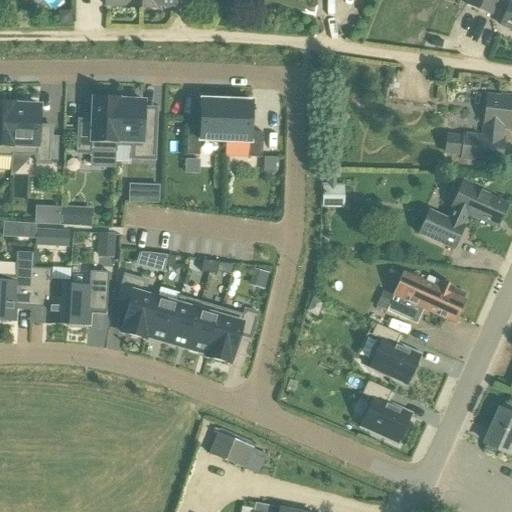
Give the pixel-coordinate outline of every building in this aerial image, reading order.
[(123,9),(141,10),(141,0),(105,0),(106,8),(123,8),(123,9)] [(141,0),(141,10),(177,10),(176,0),(141,0)] [(498,0),(468,0),(466,8),(493,17),(498,0)] [(501,28),(511,32),(511,5),(501,28)] [(482,128),(497,130),(511,131),(511,98),(487,95),(482,128)] [(118,100),(115,153),(116,153),(116,147),(131,147),(131,160),(154,161),(156,130),(143,129),(143,107),(144,103),(140,103),(140,99),(123,98),(123,102),(118,102),(118,100)] [(78,128),(77,154),(91,155),(91,152),(115,153),(118,100),(92,99),(92,120),(91,129),(78,128)] [(225,143),(226,101),(201,100),(200,131),(188,130),(186,155),(200,156),(200,142),(225,143)] [(226,101),(225,143),(249,144),(248,158),(262,158),(263,133),(250,133),(251,102),(226,101)] [(13,105),(11,157),(12,157),(12,156),(37,156),(36,164),(50,165),(51,134),(38,134),(39,125),(39,107),(35,107),(35,103),(19,102),(19,106),(14,106),(14,105),(13,105)] [(0,156),(11,157),(13,105),(0,104),(0,156)] [(463,135),(460,160),(501,164),(504,140),(463,135)] [(452,208),(447,219),(429,211),(418,235),(453,250),(468,216),(496,228),(506,204),(479,193),(481,189),(463,181),(462,184),(453,183),(449,193),(455,199),(451,208),(452,208)] [(159,185),(145,184),(145,203),(158,204),(159,185)] [(321,210),(344,210),(344,186),(321,186),(321,210)] [(77,208),(62,207),(61,224),(76,225),(77,208)] [(35,224),(20,223),(19,238),(35,239),(35,224)] [(48,232),(35,231),(35,247),(47,247),(48,232)] [(98,256),(113,256),(114,235),(99,235),(98,256)] [(0,277),(0,322),(13,323),(14,308),(31,309),(33,269),(34,254),(16,253),(14,278),(0,277)] [(167,256),(165,268),(173,269),(175,257),(167,256)] [(202,261),(201,273),(209,274),(210,262),(202,261)] [(210,262),(209,274),(217,275),(218,262),(210,262)] [(33,269),(31,309),(48,310),(47,325),(67,326),(70,282),(51,281),(52,270),(33,269)] [(70,282),(67,326),(88,328),(88,313),(106,314),(109,273),(89,272),(88,288),(71,287),(71,282),(70,282)] [(395,291),(386,309),(411,320),(417,307),(453,323),(464,300),(466,294),(454,289),(440,283),(438,289),(434,287),(433,288),(422,283),(423,282),(412,277),(403,273),(400,278),(395,291)] [(125,276),(117,301),(130,304),(121,334),(144,340),(156,300),(143,296),(147,283),(125,276)] [(156,300),(144,340),(145,340),(146,337),(166,343),(179,297),(176,296),(173,305),(156,300)] [(179,297),(166,343),(187,349),(200,303),(179,297)] [(200,303),(187,349),(207,354),(206,358),(207,358),(221,309),(200,303)] [(221,309),(207,358),(230,365),(238,336),(250,339),(258,314),(245,311),(243,315),(221,309)] [(378,339),(368,359),(392,370),(389,377),(406,385),(419,356),(394,345),(399,335),(376,324),(371,336),(378,339)] [(368,381),(362,395),(373,400),(364,420),(382,429),(379,436),(397,444),(410,415),(386,404),(391,392),(368,381)] [(511,412),(511,414),(502,410),(486,444),(511,455),(511,412)] [(215,434),(206,456),(241,471),(250,450),(215,434)] [(172,511),(172,455),(98,455),(98,511),(172,511)]
